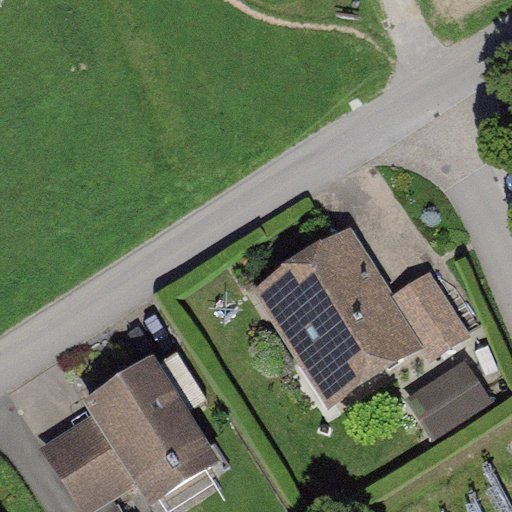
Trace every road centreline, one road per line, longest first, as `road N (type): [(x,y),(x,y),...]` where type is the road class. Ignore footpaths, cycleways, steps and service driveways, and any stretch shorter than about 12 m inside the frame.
road 1 (residential): [(437,88),(0,369)]
road 2 (residential): [(511,267),(437,88)]
